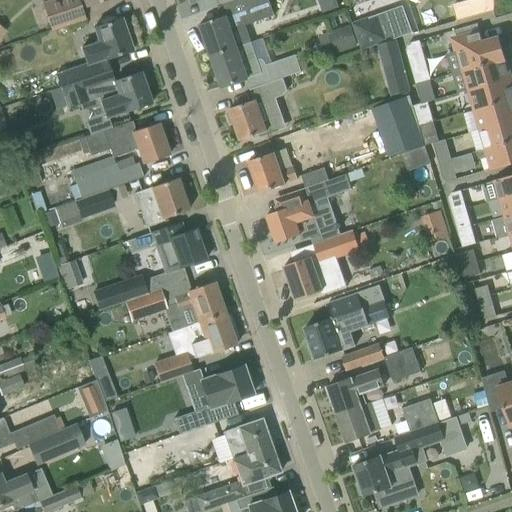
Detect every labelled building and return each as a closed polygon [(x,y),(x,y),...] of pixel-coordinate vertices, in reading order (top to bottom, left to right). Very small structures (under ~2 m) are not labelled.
[(54,0),(41,5),(50,31),(84,19),(80,8),(85,6),(85,7),(105,0),(54,0)] [(237,0),(227,4),(230,14),(199,25),(210,56),(237,47),(231,30),(274,16),(267,0),(237,0)] [(378,15),(352,24),(361,50),(387,40),(409,33),(400,7),(378,15)] [(106,60),(132,50),(127,36),(131,34),(125,20),(122,21),(121,19),(93,28),(98,42),(80,48),(86,64),(55,75),(59,88),(109,70),(106,60)] [(357,47),(350,25),(318,35),(325,57),(357,47)] [(456,38),(464,70),(505,59),(501,46),(499,46),(497,40),(499,40),(499,38),(482,43),(479,32),(456,38)] [(402,65),(395,40),(378,45),(384,68),(402,65)] [(237,47),(210,56),(221,88),(246,79),(262,74),(257,60),(251,42),(237,47)] [(295,56),(266,65),(272,82),(283,78),(300,72),(295,56)] [(506,73),(508,72),(504,60),(505,60),(505,59),(464,70),(470,90),(510,79),(510,78),(507,79),(506,73)] [(151,104),(144,85),(146,84),(143,75),(141,76),(139,72),(113,81),(109,70),(59,88),(67,109),(98,98),(105,119),(124,112),(124,113),(151,104)] [(272,82),(255,88),(250,90),(254,101),(229,109),(230,112),(226,113),(230,124),(234,123),(240,141),(252,137),(253,139),(278,130),(275,120),(279,118),(272,99),(282,96),(287,90),(283,78),(272,82)] [(475,110),(511,99),(511,86),(511,85),(509,86),(508,80),(510,79),(470,90),(475,110)] [(435,100),(429,80),(415,84),(421,104),(435,100)] [(422,146),(405,97),(371,108),(388,157),(422,146)] [(511,99),(475,110),(480,129),(511,120),(511,99)] [(415,113),(419,125),(433,122),(429,109),(415,113)] [(511,120),(480,129),(486,149),(511,141),(511,120)] [(169,155),(157,123),(135,131),(131,122),(20,161),(24,171),(35,167),(87,149),(90,157),(102,152),(101,148),(107,146),(112,159),(137,150),(142,165),(169,155)] [(419,125),(423,139),(436,135),(433,122),(419,125)] [(290,134),(298,158),(316,151),(307,128),(290,134)] [(432,142),(438,162),(451,159),(445,138),(432,142)] [(488,157),(491,170),(511,163),(511,141),(486,149),(476,152),(478,160),(488,157)] [(423,147),(406,153),(411,167),(428,161),(423,147)] [(298,179),(293,167),(292,168),(285,149),(266,155),(248,162),(259,194),(285,185),(285,184),(298,179)] [(80,200),(107,190),(124,184),(141,177),(136,164),(133,165),(130,157),(72,178),(80,200)] [(443,180),(447,182),(457,180),(451,159),(438,162),(443,180)] [(35,167),(24,171),(29,186),(41,182),(35,167)] [(301,176),(305,188),(323,182),(328,180),(324,168),(301,176)] [(328,197),(351,189),(346,174),(328,180),(323,182),(328,197)] [(511,195),(511,175),(495,181),(500,199),(511,195)] [(135,193),(145,228),(163,221),(163,219),(188,210),(177,178),(135,193)] [(328,197),(323,182),(305,188),(285,195),(290,207),(266,215),(276,243),(299,235),(301,241),(319,235),(313,217),(314,216),(309,204),(328,197)] [(107,190),(80,200),(74,202),(80,219),(114,207),(107,190)] [(448,198),(452,212),(466,209),(461,190),(451,193),(448,198)] [(37,214),(45,211),(39,192),(30,195),(37,214)] [(511,195),(500,199),(505,216),(511,214),(511,195)] [(20,230),(11,206),(0,210),(10,234),(20,230)] [(466,209),(452,212),(457,230),(471,226),(466,209)] [(52,211),(41,214),(46,228),(57,224),(52,211)] [(182,268),(205,260),(194,229),(184,232),(180,223),(125,242),(130,255),(154,247),(163,274),(182,268)] [(471,226),(457,230),(462,247),(476,243),(471,226)] [(311,257),(284,266),(295,300),(321,292),(322,295),(341,288),(331,260),(360,250),(353,230),(313,244),(317,255),(311,258),(311,257)] [(473,250),(457,254),(460,266),(476,262),(473,250)] [(460,266),(464,279),(480,274),(476,262),(460,266)] [(381,267),(369,271),(372,279),(383,275),(381,267)] [(141,276),(92,292),(98,311),(123,302),(147,294),(142,281),(141,276)] [(183,328),(224,314),(213,282),(190,291),(190,292),(174,297),(179,311),(177,312),(183,328)] [(490,295),(487,285),(474,289),(477,299),(490,295)] [(165,308),(159,290),(147,294),(123,302),(129,318),(130,322),(166,310),(165,308)] [(316,359),(355,346),(350,331),(390,318),(383,300),(362,307),(357,295),(327,305),(331,318),(305,328),(311,344),(308,345),(312,357),(315,356),(316,359)] [(490,295),(477,299),(480,309),(493,305),(490,295)] [(183,328),(178,330),(184,346),(189,344),(194,358),(208,354),(208,355),(235,345),(229,329),(233,327),(228,314),(225,315),(224,314),(183,328)] [(346,371),(384,358),(379,344),(342,357),(346,371)] [(384,358),(393,382),(421,372),(412,348),(384,358)] [(192,372),(185,354),(153,365),(159,383),(168,380),(192,372)] [(0,364),(0,379),(24,370),(19,358),(0,364)] [(206,404),(171,416),(177,432),(235,411),(230,398),(251,391),(248,383),(251,382),(247,369),(244,370),(241,362),(197,377),(206,404)] [(361,406),(357,395),(384,386),(378,370),(326,388),(336,415),(361,406)] [(511,382),(508,384),(504,371),(481,378),(485,391),(489,405),(502,401),(510,426),(511,425),(511,382)] [(150,372),(142,375),(145,383),(153,381),(150,372)] [(23,387),(18,374),(0,380),(0,395),(0,396),(23,387)] [(110,384),(98,389),(103,402),(115,397),(110,384)] [(478,408),(489,405),(485,391),(474,394),(478,408)] [(430,399),(402,408),(410,432),(411,433),(439,423),(430,399)] [(371,403),(361,406),(336,415),(345,442),(380,430),(371,403)] [(380,456),(353,465),(359,483),(356,485),(360,495),(363,494),(364,497),(375,493),(380,507),(402,500),(396,483),(390,485),(386,474),(407,467),(417,463),(426,460),(422,447),(441,440),(446,456),(467,448),(457,417),(449,420),(439,423),(411,433),(410,432),(394,438),(398,451),(380,457),(380,456)] [(0,448),(11,444),(0,418),(0,448)] [(54,418),(12,436),(17,449),(27,445),(48,436),(60,431),(54,418)] [(222,432),(232,459),(270,446),(261,419),(222,432)] [(48,436),(57,456),(84,445),(76,424),(60,431),(48,436)] [(172,437),(177,451),(217,438),(212,424),(172,437)] [(130,427),(116,432),(119,442),(133,437),(130,427)] [(100,445),(110,470),(123,464),(115,439),(100,445)] [(270,446),(232,459),(241,486),(280,473),(270,446)] [(474,474),(462,478),(466,490),(478,486),(474,474)] [(0,510),(11,506),(13,511),(36,502),(25,475),(3,484),(0,476),(0,510)] [(232,501),(244,496),(239,481),(182,500),(185,511),(200,511),(232,501)] [(154,486),(135,493),(138,504),(157,497),(154,486)] [(38,502),(41,511),(48,511),(80,499),(74,487),(38,502)] [(250,511),(294,511),(288,492),(287,492),(277,496),(274,487),(235,500),(239,510),(248,507),(250,511)]
